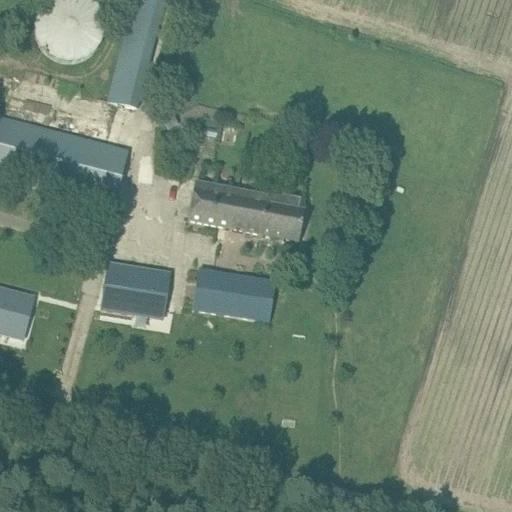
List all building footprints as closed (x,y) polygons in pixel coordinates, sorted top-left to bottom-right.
[(34,22),(33,32),(35,42),(40,51),(47,58),(56,63),(66,66),(76,65),(85,61),(93,55),(100,47),(103,38),(104,28),(102,18),(97,9),(90,2),(86,0),(49,0),(44,5),(37,13),(34,22)] [(133,0),(107,104),(136,112),(164,0),(133,0)] [(0,179),(12,183),(101,206),(113,210),(127,154),(105,148),(105,146),(0,118),(0,179)] [(269,198),(194,184),(187,224),(298,245),(304,213),(268,207),(269,198)] [(108,266),(100,313),(132,319),(133,314),(163,318),(170,275),(168,275),(165,295),(106,286),(109,266),(108,266)] [(199,272),(192,312),(208,315),(216,316),(267,325),(273,284),(270,284),(199,272)] [(0,290),(0,332),(13,336),(19,313),(25,314),(29,298),(0,290)]
